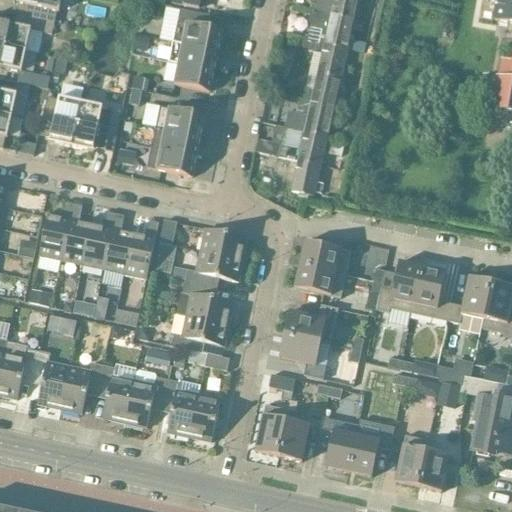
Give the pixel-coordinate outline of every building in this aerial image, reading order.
[(61,0),(14,0),(13,4),(18,5),(15,17),(54,26),(56,14),(58,14),(61,0)] [(171,0),(170,6),(199,11),(201,0),(210,0),(226,3),(227,0),(171,0)] [(357,0),(316,0),(314,14),(353,23),(357,0)] [(511,24),(511,0),(485,0),(485,1),(497,3),(493,22),(511,24)] [(217,53),(221,33),(206,30),(209,18),(179,12),(173,44),(217,53)] [(346,53),(353,23),(314,14),(310,30),(317,31),(327,33),(323,47),(346,53)] [(15,17),(13,28),(0,24),(0,47),(25,53),(30,33),(51,37),(54,26),(15,17)] [(340,81),(346,53),(323,47),(294,40),(292,47),(308,51),(308,53),(313,54),(309,74),(340,81)] [(213,74),(217,53),(173,44),(168,65),(178,67),(213,74)] [(25,53),(0,47),(0,81),(16,85),(19,74),(21,75),(25,53)] [(511,58),(511,63),(500,61),(491,111),(511,114),(511,58)] [(209,94),(213,74),(178,67),(173,87),(209,94)] [(333,111),(340,81),(309,74),(305,90),(304,90),(301,104),(333,111)] [(129,104),(139,106),(145,79),(135,77),(129,104)] [(16,85),(0,81),(0,116),(11,119),(16,97),(14,96),(16,85)] [(70,150),(80,105),(58,100),(58,102),(46,99),(38,137),(50,140),(49,145),(59,147),(70,150)] [(326,141),(333,111),(301,104),(298,103),(296,115),(288,113),(284,131),(326,141)] [(102,109),(80,105),(70,150),(92,154),(93,150),(105,152),(113,114),(101,111),(102,109)] [(199,140),(204,118),(159,109),(155,131),(199,140)] [(11,119),(0,116),(0,151),(2,152),(4,140),(6,140),(11,119)] [(288,149),(280,147),(284,131),(274,129),(271,145),(257,142),(254,153),(276,158),(276,159),(285,161),(288,149)] [(195,159),(199,140),(155,131),(151,150),(195,159)] [(320,171),(326,141),(284,131),(280,147),(288,149),(300,152),(297,166),(320,171)] [(27,136),(24,151),(33,153),(37,138),(27,136)] [(191,180),(195,159),(151,150),(146,171),(191,180)] [(313,199),(320,171),(297,166),(294,178),(291,194),(313,199)] [(60,221),(47,219),(38,258),(60,263),(72,207),(64,205),(61,216),(63,219),(60,221)] [(90,228),(78,225),(76,222),(79,220),(81,209),(72,207),(60,263),(81,268),(90,228)] [(106,228),(102,231),(90,228),(81,268),(103,272),(115,216),(106,215),(104,225),(106,228)] [(132,237),(120,234),(118,231),(121,229),(123,218),(115,216),(103,272),(124,277),(132,237)] [(164,223),(159,245),(171,248),(176,225),(164,223)] [(148,238),(145,240),(132,237),(124,277),(146,282),(158,226),(148,224),(146,235),(148,238)] [(242,263),(247,241),(204,232),(200,254),(242,263)] [(21,242),(19,255),(35,257),(37,244),(21,242)] [(345,278),(350,254),(303,244),(298,267),(345,278)] [(168,271),(172,250),(159,247),(154,268),(168,271)] [(237,285),(242,263),(200,254),(195,274),(187,273),(184,284),(210,290),(212,280),(237,285)] [(411,316),(421,270),(398,265),(391,294),(380,291),(375,313),(388,316),(389,311),(411,316)] [(340,301),(345,278),(298,267),(293,291),(340,301)] [(438,304),(444,275),(421,270),(411,316),(446,324),(450,306),(438,304)] [(381,285),(384,274),(375,272),(372,283),(381,285)] [(481,332),(491,285),(468,280),(461,309),(450,306),(446,324),(459,327),(461,317),(482,321),(480,331),(481,332)] [(379,297),(380,291),(381,285),(372,283),(369,295),(379,297)] [(103,284),(94,316),(110,321),(119,288),(103,284)] [(228,328),(233,306),(208,300),(210,290),(184,284),(182,296),(179,295),(175,316),(186,318),(228,328)] [(511,320),(508,319),(511,300),(511,289),(491,285),(481,332),(503,336),(502,340),(511,342),(511,320)] [(94,316),(95,304),(76,302),(75,314),(94,316)] [(330,347),(337,312),(320,308),(317,320),(288,314),(283,337),(330,347)] [(115,322),(136,328),(139,315),(118,309),(115,322)] [(49,316),(42,344),(55,347),(57,337),(71,340),(76,322),(49,316)] [(223,350),(228,328),(186,318),(181,339),(173,337),(170,349),(195,355),(198,344),(223,350)] [(119,335),(119,334),(119,333),(119,332),(118,331),(117,330),(115,329),(114,329),(113,329),(112,330),(111,330),(110,331),(110,333),(109,334),(110,335),(110,337),(111,338),(112,338),(113,339),(114,339),(115,339),(117,338),(118,337),(119,336),(119,335)] [(315,368),(320,346),(330,348),(330,347),(283,337),(278,361),(315,368)] [(360,354),(363,342),(354,340),(351,352),(360,354)] [(32,380),(38,354),(26,352),(26,350),(6,346),(0,371),(0,399),(16,403),(22,377),(32,380)] [(358,366),(360,354),(351,352),(348,364),(358,366)] [(68,370),(48,365),(49,357),(38,354),(32,380),(42,382),(37,407),(59,412),(68,370)] [(226,374),(228,362),(229,362),(206,357),(204,369),(226,374)] [(399,372),(401,363),(389,361),(387,370),(399,372)] [(411,375),(413,366),(401,363),(399,372),(411,375)] [(89,374),(68,370),(59,412),(81,417),(87,392),(97,394),(102,368),(91,366),(89,374)] [(133,384),(112,379),(114,371),(102,368),(97,394),(107,396),(102,421),(124,426),(133,384)] [(162,408),(167,382),(155,380),(154,377),(138,374),(136,376),(135,375),(133,384),(124,426),(146,431),(151,406),(162,408)] [(292,394),(294,382),(271,377),(268,389),(292,394)] [(403,389),(405,380),(393,377),(391,386),(403,389)] [(460,389),(462,380),(449,377),(447,386),(460,389)] [(511,438),(510,439),(511,427),(511,399),(495,396),(497,386),(462,379),(459,395),(479,399),(474,423),(477,424),(471,453),(493,457),(494,452),(510,455),(511,444),(511,438)] [(415,391),(417,382),(405,380),(403,389),(415,391)] [(188,440),(198,398),(200,388),(179,384),(179,385),(167,382),(162,408),(172,410),(166,436),(188,440)] [(458,398),(460,389),(447,386),(445,395),(458,398)] [(327,399),(329,390),(317,387),(315,396),(327,399)] [(339,402),(341,393),(341,392),(329,390),(327,399),(339,402)] [(210,445),(220,403),(198,398),(188,440),(210,445)] [(278,459),(288,413),(264,408),(254,454),(278,459)] [(301,465),(309,428),(286,423),(288,413),(278,459),(301,465)] [(347,475),(355,438),(332,433),(324,470),(347,475)] [(371,480),(379,443),(355,438),(347,475),(371,480)] [(417,490),(427,443),(404,438),(394,485),(417,490)] [(441,495),(449,458),(426,453),(428,443),(427,443),(417,490),(441,495)]
